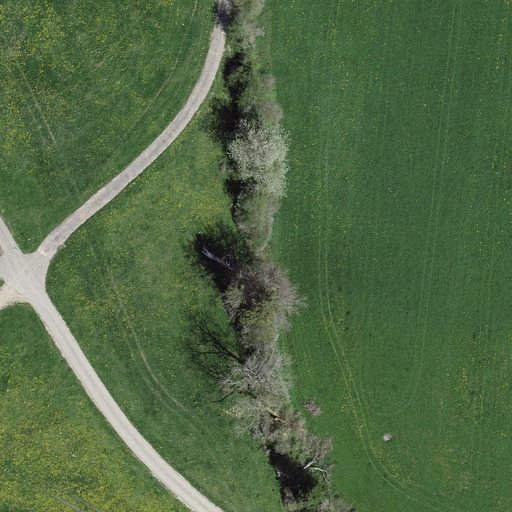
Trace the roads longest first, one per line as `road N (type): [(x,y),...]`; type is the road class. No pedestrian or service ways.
road 1 (track): [(22,274),(184,115),(210,68),(225,0)]
road 2 (unclassified): [(201,511),(157,480),(88,394),(0,236)]
